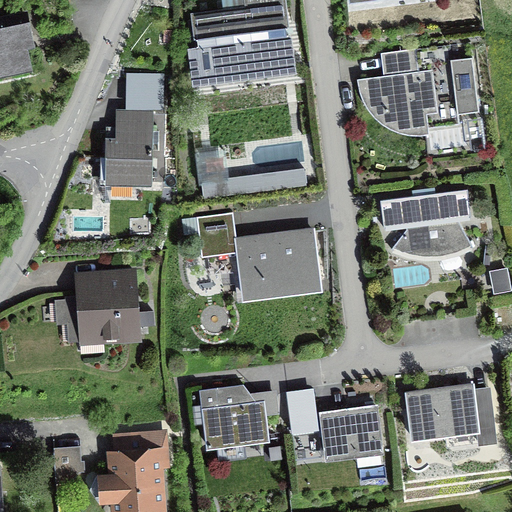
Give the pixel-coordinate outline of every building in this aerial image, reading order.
[(193,14),(200,75),(292,64),(285,0),(247,0),(248,8),(193,14)] [(0,13),(0,77),(31,70),(30,65),(33,65),(29,43),(36,42),(28,7),(0,13)] [(388,75),(359,79),(361,94),(368,106),(376,116),(386,122),(395,127),(407,130),(409,113),(422,112),(426,128),(460,124),(459,109),(479,107),(473,53),(450,56),(448,44),(414,48),(414,60),(388,63),(388,75)] [(153,105),(116,105),(116,123),(106,123),(105,153),(100,153),(100,175),(105,175),(104,183),(111,183),(111,194),(131,194),(131,183),(152,183),(153,105)] [(202,195),(306,181),(304,166),(200,179),(202,195)] [(467,187),(380,197),(384,227),(406,226),(390,248),(409,255),(434,258),(440,257),(443,271),(457,268),(454,254),(457,253),(472,245),(458,218),(471,217),(467,187)] [(233,210),(196,215),(201,256),(238,252),(243,295),(321,285),(315,231),(237,241),(233,210)] [(511,288),(508,265),(489,268),(493,292),(511,288)] [(142,333),(136,270),(98,274),(99,289),(92,290),(79,291),(83,330),(103,328),(103,337),(142,333)] [(474,379),(403,387),(409,436),(444,432),(446,445),(497,439),(491,384),(475,386),(474,379)] [(319,427),(314,384),(286,388),(291,430),(319,427)] [(249,403),(203,408),(207,443),(267,436),(263,401),(249,403)] [(377,402),(321,409),(326,454),(382,447),(377,402)] [(167,462),(165,433),(141,435),(142,454),(112,455),(113,475),(108,475),(109,496),(115,496),(116,511),(123,511),(162,510),(159,463),(167,462)] [(78,442),(53,444),(55,470),(80,467),(78,442)]
